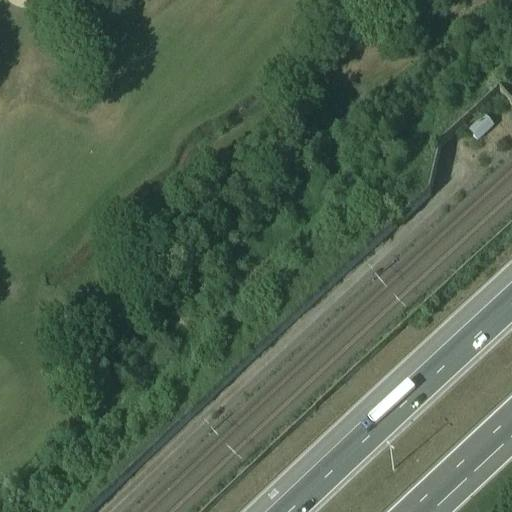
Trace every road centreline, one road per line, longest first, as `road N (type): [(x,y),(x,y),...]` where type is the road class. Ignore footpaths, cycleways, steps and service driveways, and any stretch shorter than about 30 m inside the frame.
road 1 (motorway): [(511,303),(287,511)]
road 2 (motorway): [(415,511),(511,421)]
